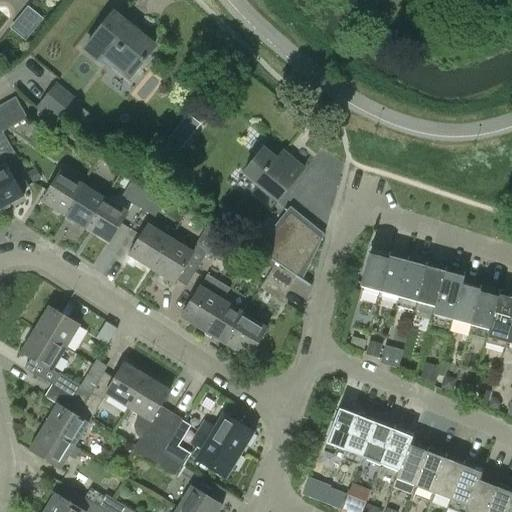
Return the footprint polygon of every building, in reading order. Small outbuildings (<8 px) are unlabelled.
[(42,18),(27,5),(8,27),(24,39),(42,18)] [(139,39),(112,17),(85,50),(99,62),(100,60),(131,85),(153,58),(149,55),(154,48),(140,37),(139,39)] [(80,102),(56,83),(35,108),(59,127),(80,102)] [(16,98),(4,104),(15,125),(27,119),(16,98)] [(4,104),(0,106),(0,125),(3,132),(15,125),(4,104)] [(256,182),(254,185),(276,203),(304,169),(283,153),(277,160),(262,149),(244,172),(256,182)] [(23,196),(21,191),(29,187),(16,163),(6,164),(0,167),(0,207),(1,209),(23,196)] [(64,216),(84,185),(61,171),(42,202),(64,216)] [(143,210),(156,190),(144,183),(132,203),(143,210)] [(64,216),(86,230),(106,199),(84,185),(64,216)] [(156,190),(143,210),(155,217),(167,197),(156,190)] [(106,199),(86,230),(108,244),(128,213),(106,199)] [(322,241),(323,239),(291,214),(260,251),(254,247),(253,248),(296,277),(320,239),(322,241)] [(129,256),(150,269),(169,238),(148,225),(129,256)] [(186,286),(206,254),(219,233),(207,226),(195,247),(191,252),(194,253),(177,281),(186,286)] [(219,233),(206,254),(218,261),(231,241),(219,233)] [(169,238),(150,269),(174,284),(177,281),(193,253),(169,238)] [(379,293),(390,253),(370,247),(359,288),(379,293)] [(379,293),(398,298),(408,257),(390,253),(379,293)] [(408,257),(398,298),(416,304),(427,263),(408,257)] [(434,308),(443,275),(445,268),(427,263),(416,304),(434,308)] [(275,265),(268,277),(288,289),(295,278),(275,265)] [(204,331),(223,301),(230,289),(208,275),(181,317),(204,331)] [(443,275),(434,308),(432,316),(452,321),(463,280),(443,275)] [(288,289),(268,277),(260,289),(280,301),(288,289)] [(452,321),(470,326),(481,285),(463,280),(452,321)] [(470,326),(488,331),(489,331),(500,290),(481,285),(470,326)] [(508,337),(511,320),(511,293),(500,290),(489,331),(488,331),(486,339),(506,344),(508,337)] [(204,331),(225,345),(244,314),(223,301),(204,331)] [(48,307),(35,329),(66,348),(80,326),(48,307)] [(244,314),(225,345),(248,359),(267,328),(244,314)] [(53,370),(55,367),(61,357),(66,348),(35,329),(21,352),(31,358),(25,368),(52,385),(59,374),(53,370)] [(383,352),(380,365),(398,370),(402,357),(383,352)] [(106,393),(129,408),(147,377),(125,363),(106,393)] [(52,385),(73,398),(80,386),(60,373),(59,374),(52,385)] [(147,377),(129,408),(141,415),(137,422),(135,424),(135,426),(136,433),(137,435),(141,438),(133,451),(145,458),(159,435),(147,428),(151,421),(170,391),(147,377)] [(45,397),(57,404),(65,410),(68,406),(73,398),(52,385),(45,397)] [(68,406),(79,413),(91,393),(80,386),(73,398),(68,406)] [(103,400),(91,393),(79,413),(91,420),(103,400)] [(88,424),(65,410),(57,404),(43,427),(75,446),(88,424)] [(344,452),(360,413),(340,405),(325,445),(344,452)] [(362,459),(377,420),(360,413),(344,452),(362,459)] [(209,437),(240,455),(254,432),(223,414),(215,427),(204,420),(198,430),(202,432),(209,437)] [(379,466),(395,427),(377,420),(362,459),(379,466)] [(75,446),(43,427),(29,450),(60,469),(75,446)] [(398,473),(411,440),(414,434),(395,427),(379,466),(398,473)] [(156,465),(163,453),(170,442),(159,435),(145,458),(156,465)] [(240,455),(209,437),(196,459),(227,478),(240,455)] [(413,487),(429,447),(411,440),(398,473),(395,480),(413,487)] [(170,442),(163,453),(183,466),(190,454),(170,442)] [(431,494),(447,454),(429,447),(413,487),(431,494)] [(163,453),(156,465),(176,477),(183,466),(163,453)] [(450,501),(465,461),(447,454),(431,494),(450,501)] [(467,508),(480,476),(483,468),(465,461),(450,501),(467,508)] [(486,511),(498,483),(480,476),(467,508),(465,511),(486,511)] [(507,511),(511,500),(511,488),(498,483),(486,511),(507,511)] [(191,487),(177,509),(181,511),(218,511),(222,506),(191,487)] [(54,495),(43,511),(106,511),(99,507),(99,506),(78,493),(71,505),(54,495)] [(106,495),(99,506),(99,507),(106,511),(123,511),(126,508),(106,495)]
